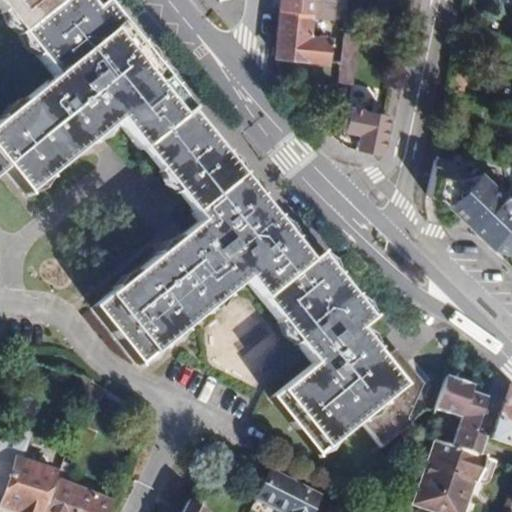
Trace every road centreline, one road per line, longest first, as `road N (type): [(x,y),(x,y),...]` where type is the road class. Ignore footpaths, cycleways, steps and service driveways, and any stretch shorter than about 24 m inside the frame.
road 1 (tertiary): [(364,217),(169,0)]
road 2 (residential): [(146,481),(172,408),(67,309),(0,299)]
road 3 (tertiary): [(364,217),(388,191),(408,144),(438,0)]
road 4 (tertiary): [(511,363),(364,217)]
